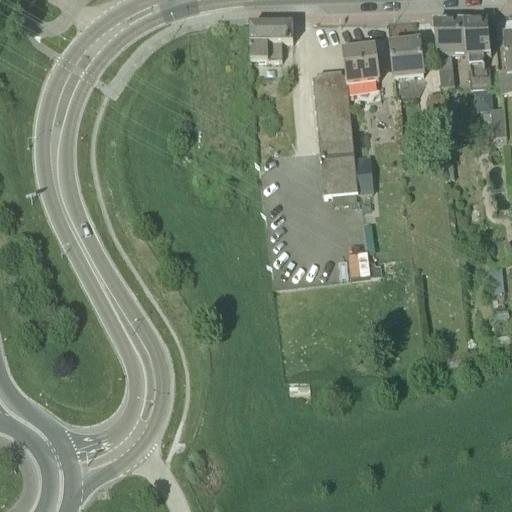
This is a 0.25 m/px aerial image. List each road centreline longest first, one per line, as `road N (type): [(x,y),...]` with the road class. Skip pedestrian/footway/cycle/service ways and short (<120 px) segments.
road 1 (tertiary): [(135,455),(151,437),(163,399),(158,357),(116,287),(88,258)]
road 2 (tertiary): [(88,258),(135,371),(136,405),(117,432)]
road 3 (tertiary): [(94,32),(49,101),(53,157)]
road 4 (tertiary): [(53,157),(81,87),(110,48)]
